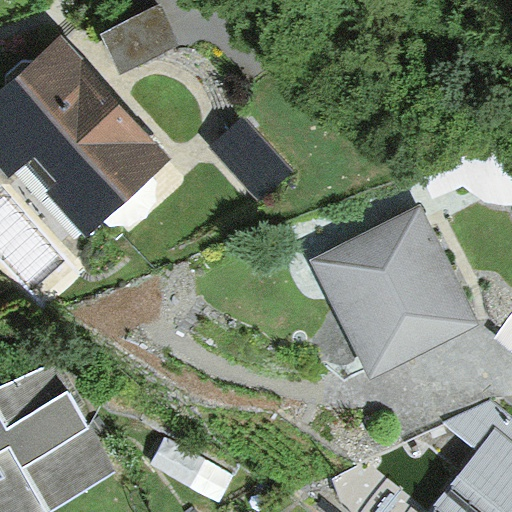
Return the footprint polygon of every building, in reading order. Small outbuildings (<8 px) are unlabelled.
[(155,7),(98,33),(111,62),(168,35),(155,7)] [(0,173),(28,151),(84,221),(154,166),(87,82),(73,94),(42,54),(0,86),(0,98),(3,102),(0,104),(0,173)] [(236,108),(207,136),(258,187),(287,159),(236,108)] [(378,370),(474,321),(419,213),(323,262),(378,370)] [(39,495),(105,452),(57,380),(44,388),(21,354),(0,367),(0,485),(22,470),(39,495)] [(511,511),(511,450),(506,445),(511,436),(511,412),(486,392),(458,428),(477,443),(446,484),(469,502),(460,511),(511,511)] [(377,465),(343,490),(359,511),(433,511),(409,480),(395,490),(377,465)]
